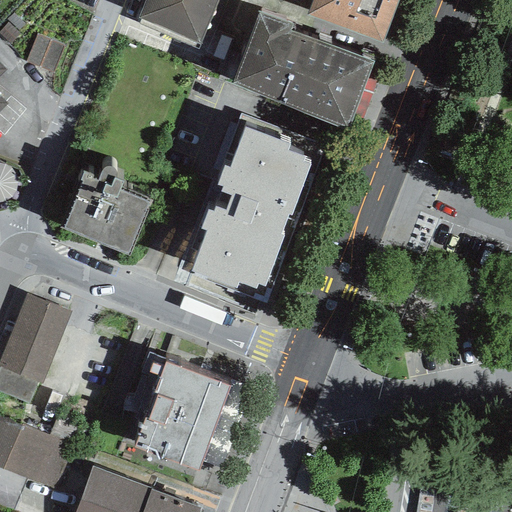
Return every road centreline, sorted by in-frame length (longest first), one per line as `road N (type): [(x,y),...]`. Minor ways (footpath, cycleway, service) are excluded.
road 1 (secondary): [(450,0),(307,359)]
road 2 (residential): [(307,359),(12,247)]
road 3 (residential): [(12,247),(123,0)]
road 4 (secondary): [(307,359),(253,511)]
